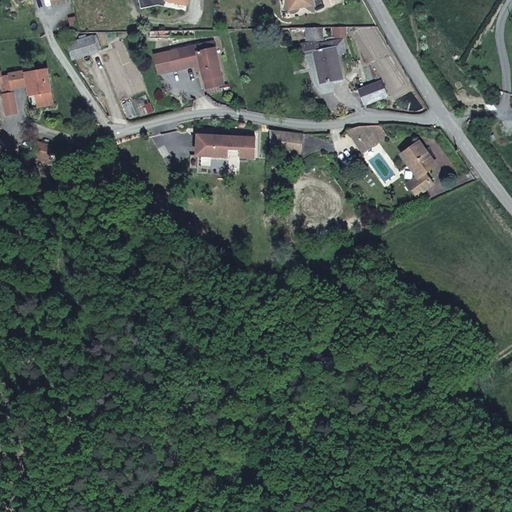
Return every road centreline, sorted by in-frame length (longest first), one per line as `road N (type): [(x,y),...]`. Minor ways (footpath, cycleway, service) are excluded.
road 1 (residential): [(448,118),(291,124),(213,111),(87,140),(20,123)]
road 2 (unclassified): [(374,0),(448,118)]
